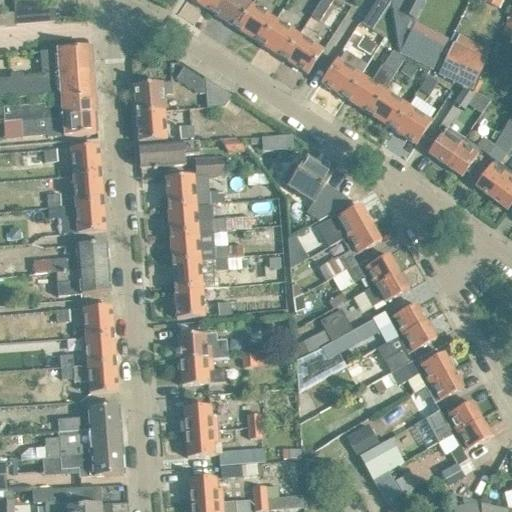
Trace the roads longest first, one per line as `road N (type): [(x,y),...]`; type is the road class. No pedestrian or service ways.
road 1 (residential): [(147,511),(106,2)]
road 2 (residential): [(383,168),(163,26),(106,2)]
road 3 (residential): [(383,168),(511,400)]
road 4 (residential): [(511,262),(383,168)]
